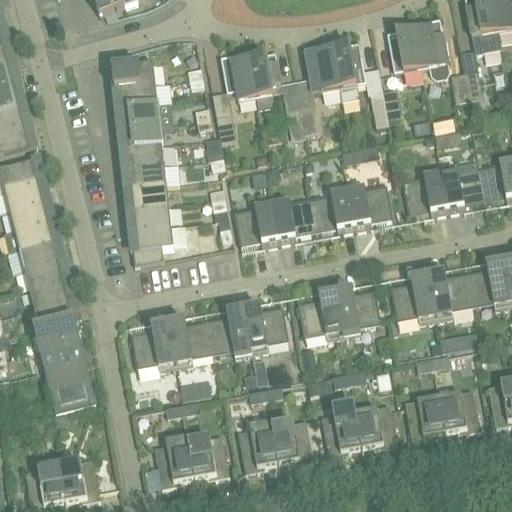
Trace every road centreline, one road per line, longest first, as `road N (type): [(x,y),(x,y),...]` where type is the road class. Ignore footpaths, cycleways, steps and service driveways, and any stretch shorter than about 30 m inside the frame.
road 1 (residential): [(511,238),(101,314)]
road 2 (residential): [(239,511),(511,462)]
road 3 (residential): [(101,314),(39,65)]
road 4 (residential): [(188,22),(243,35),(316,34),(425,0)]
road 5 (residential): [(138,511),(101,314)]
road 6 (residential): [(39,65),(188,22)]
